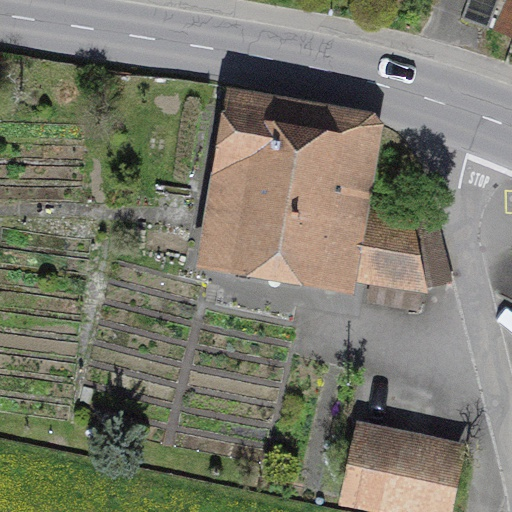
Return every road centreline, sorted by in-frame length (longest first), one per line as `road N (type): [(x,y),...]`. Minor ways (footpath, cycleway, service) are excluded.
road 1 (secondary): [(479,115),(393,92),(0,24)]
road 2 (residential): [(479,115),(457,208),(511,449)]
